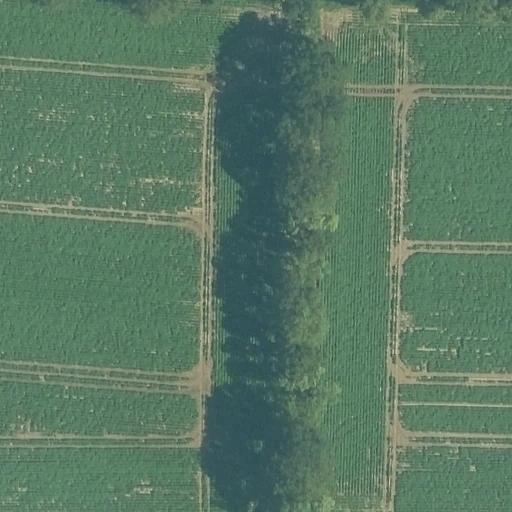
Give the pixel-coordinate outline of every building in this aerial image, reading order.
[(381,42),(380,103),(490,106),(491,44),(381,42)] [(511,132),(376,129),(375,155),(511,158),(511,132)] [(511,200),(374,197),(373,222),(511,225),(511,200)] [(511,268),(372,265),(371,290),(511,293),(511,268)] [(511,336),(370,333),(370,358),(511,362),(511,336)] [(511,404),(368,401),(368,426),(511,430),(511,404)] [(511,473),(367,469),(366,494),(511,498),(511,473)]
